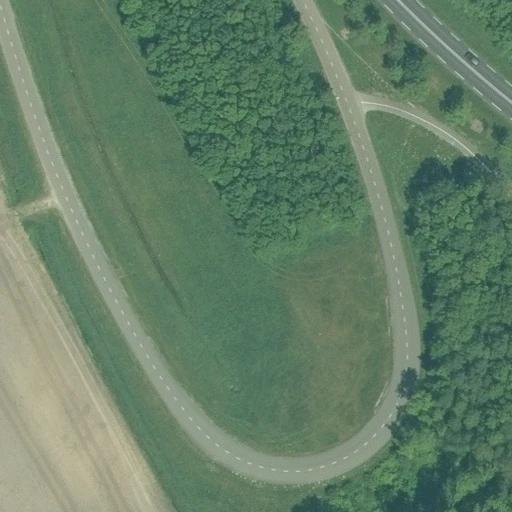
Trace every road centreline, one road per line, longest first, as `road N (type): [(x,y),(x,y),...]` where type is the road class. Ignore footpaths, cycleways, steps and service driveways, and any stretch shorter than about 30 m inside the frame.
road 1 (unclassified): [(0,13),(52,169),(107,287),(179,409),(223,453),(302,470),(359,447),(389,414),(401,371),(396,289),(373,188),(299,0)]
road 2 (secondary): [(511,105),(393,0)]
